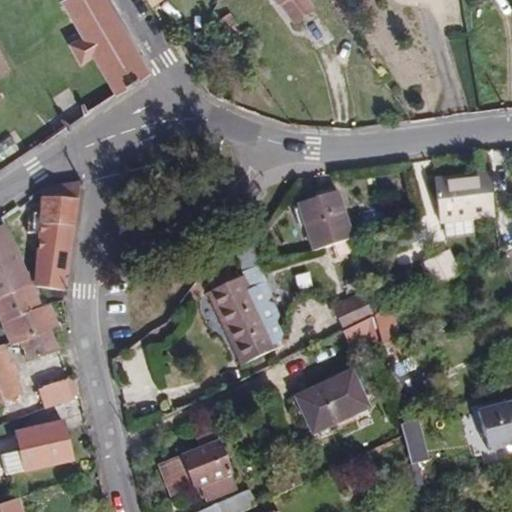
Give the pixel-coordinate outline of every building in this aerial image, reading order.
[(139,80),(150,73),(107,0),(60,0),(81,36),(95,59),(116,96),(127,88),(122,81),(135,74),(139,80)] [(312,7),(306,0),(278,0),(293,20),(312,7)] [(219,20),(232,38),(239,34),(233,26),(236,23),(229,13),(219,20)] [(81,67),(95,59),(81,36),(68,44),(81,67)] [(0,76),(11,70),(0,50),(0,76)] [(127,88),(139,80),(135,74),(122,81),(127,88)] [(439,224),(494,217),(489,173),(433,180),(439,224)] [(36,275),(27,275),(5,224),(0,226),(0,321),(9,344),(17,341),(25,363),(58,352),(51,330),(58,327),(49,304),(41,308),(37,297),(33,289),(64,293),(80,183),(42,187),(41,200),(38,200),(36,228),(39,228),(36,275)] [(298,204),(313,252),(331,246),(352,240),(353,239),(337,191),(298,204)] [(335,258),(355,252),(352,240),(331,246),(335,258)] [(511,249),(501,255),(507,269),(511,266),(511,249)] [(253,251),(244,253),(247,268),(257,266),(253,251)] [(432,288),(460,275),(448,252),(444,254),(421,266),(432,288)] [(247,290),(241,277),(210,292),(243,364),(274,350),(272,346),(280,342),(283,335),(277,322),(280,316),(274,305),(267,302),(261,289),(254,287),(247,290)] [(372,317),(365,290),(330,306),(343,331),(372,317)] [(3,363),(0,355),(0,398),(14,392),(9,378),(12,377),(6,362),(3,363)] [(10,360),(6,362),(12,377),(16,376),(10,360)] [(370,408),(352,371),(295,398),(312,435),(370,408)] [(44,408),(45,409),(73,400),(66,381),(37,390),(44,408)] [(511,396),(477,406),(490,451),(511,445),(511,396)] [(410,465),(429,460),(418,419),(400,427),(403,436),(410,465)] [(0,457),(4,476),(72,461),(63,422),(16,433),(20,451),(0,455),(0,457)] [(234,475),(219,440),(216,431),(194,439),(199,450),(158,466),(171,497),(200,486),(206,501),(239,488),(234,475)] [(265,481),(272,498),(303,484),(297,465),(265,481)] [(202,511),(243,511),(249,509),(243,495),(202,511)] [(21,511),(17,500),(0,506),(0,511),(21,511)]
